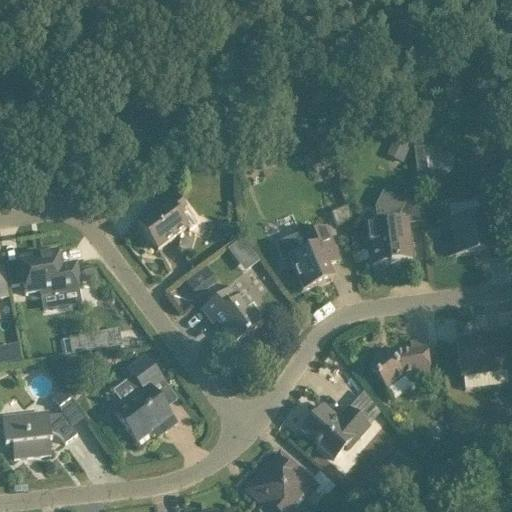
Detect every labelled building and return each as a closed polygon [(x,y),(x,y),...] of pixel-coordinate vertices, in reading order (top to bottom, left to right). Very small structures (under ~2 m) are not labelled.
[(397,138),(394,144),(406,149),(409,143),(397,138)] [(424,153),(423,143),(413,144),(414,154),(424,153)] [(406,150),(394,145),(393,144),(388,157),(403,163),(408,151),(406,150)] [(499,152),(475,155),(477,173),(501,170),(499,152)] [(156,212),(137,226),(157,253),(160,251),(173,241),(178,237),(187,230),(190,233),(197,227),(185,210),(183,212),(169,193),(168,194),(152,206),(156,212)] [(389,267),(411,265),(406,224),(398,225),(397,221),(405,204),(382,193),(374,210),(377,227),(367,229),(371,268),(389,266),(389,267)] [(451,223),(443,224),(445,239),(448,259),(455,258),(455,259),(475,257),(487,255),(486,245),(499,243),(501,243),(496,201),(479,203),(479,204),(449,208),(451,223)] [(336,229),(349,223),(348,208),(330,216),(336,229)] [(332,281),(328,271),(327,269),(339,264),(332,245),(325,230),(299,240),(298,237),(275,246),(282,264),(289,261),(303,294),(326,284),(332,281)] [(239,240),(225,250),(242,273),(256,262),(239,240)] [(34,261),(19,264),(25,298),(40,295),(41,300),(81,293),(76,265),(60,268),(57,252),(33,256),(34,261)] [(197,298),(211,287),(215,284),(206,271),(187,286),(197,298)] [(97,280),(96,272),(84,274),(85,282),(97,280)] [(229,292),(218,300),(202,312),(213,327),(217,324),(233,345),(243,337),(245,340),(262,327),(240,298),(236,301),(229,292)] [(118,333),(88,338),(69,341),(71,356),(91,353),(120,348),(118,333)] [(484,341),(456,345),(461,379),(508,373),(503,333),(484,336),(484,341)] [(404,380),(410,387),(430,384),(427,363),(425,344),(409,346),(410,354),(402,355),(392,362),(384,352),(372,361),(376,367),(370,372),(382,388),(387,394),(387,393),(404,380)] [(176,426),(151,393),(163,384),(144,359),(126,372),(132,380),(141,392),(121,407),(112,414),(136,446),(160,429),(165,435),(176,426)] [(44,365),(62,390),(73,381),(63,367),(61,368),(57,362),(44,365)] [(60,411),(70,403),(60,390),(49,399),(59,412),(60,411)] [(301,433),(316,447),(333,462),(344,450),(347,452),(368,429),(363,425),(348,412),(339,423),(323,409),(301,433)] [(48,437),(52,437),(57,438),(61,442),(65,447),(77,439),(61,418),(48,419),(48,416),(2,421),(5,449),(12,448),(14,463),(50,459),(48,437)] [(381,428),(366,446),(385,463),(401,445),(381,428)] [(379,477),(398,494),(419,471),(400,454),(379,477)] [(248,493),(263,507),(268,511),(294,511),(303,502),(314,511),(322,502),(311,493),(315,489),(279,458),(281,460),(269,473),(267,471),(248,493)] [(345,511),(352,505),(337,492),(330,499),(344,511),(345,511)]
